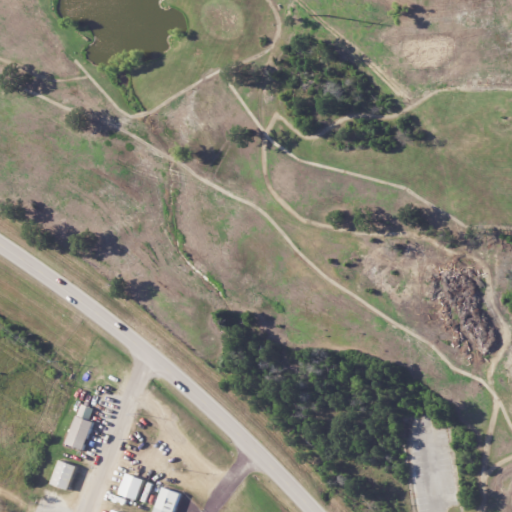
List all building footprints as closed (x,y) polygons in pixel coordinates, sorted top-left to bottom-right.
[(85,404),(81,414),(94,419),(98,410),(85,404)] [(81,416),(71,444),(88,451),(99,423),(81,416)] [(64,461),(55,485),(74,492),(83,468),(64,461)] [(132,474),(125,495),(143,502),(151,481),(132,474)] [(168,487),(158,511),(180,511),(187,494),(168,487)]
